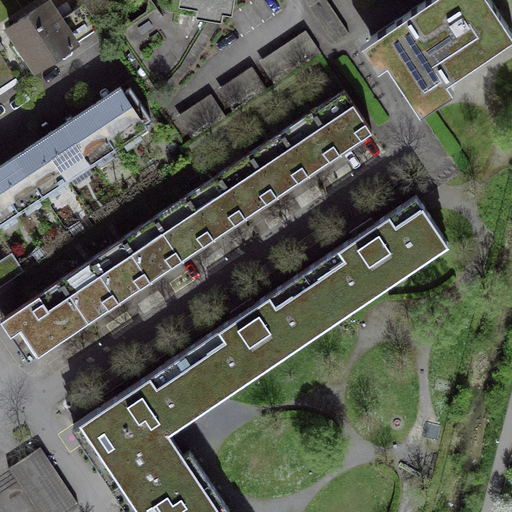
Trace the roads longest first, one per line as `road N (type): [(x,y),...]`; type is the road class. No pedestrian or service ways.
road 1 (residential): [(25,404),(432,137)]
road 2 (residential): [(119,62),(0,138)]
road 3 (residential): [(25,404),(97,511)]
